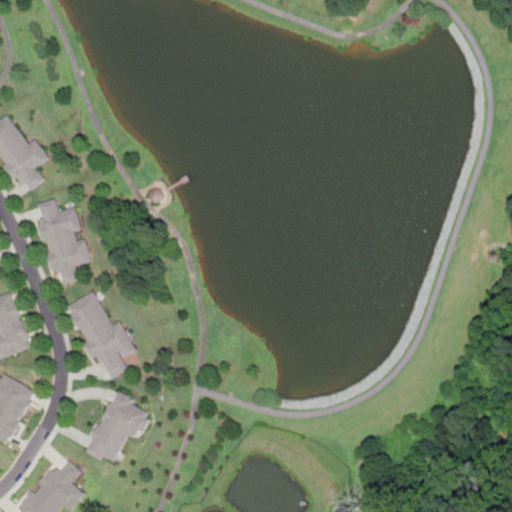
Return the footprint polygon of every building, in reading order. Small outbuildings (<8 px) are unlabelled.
[(0,120),(0,155),(18,183),(27,177),(35,188),(49,179),(42,169),(55,160),(40,136),(30,142),(11,113),(0,120)] [(53,272),(64,270),(66,282),(84,278),(81,265),(95,262),(89,233),(86,233),(80,203),(62,207),(60,197),(44,201),(47,213),(40,215),(53,272)] [(141,350),(124,318),(115,323),(98,289),(70,304),(110,380),(132,368),(126,357),(141,350)] [(0,294),(0,357),(34,348),(16,290),(0,294)] [(0,436),(12,442),(38,389),(2,372),(0,376),(0,436)] [(89,449),(117,463),(133,431),(144,436),(157,410),(118,390),(89,449)] [(60,511),(67,504),(73,510),(88,492),(76,482),(85,470),(72,460),(64,470),(58,465),(36,492),(35,490),(21,506),(27,511),(25,511),(60,511)]
